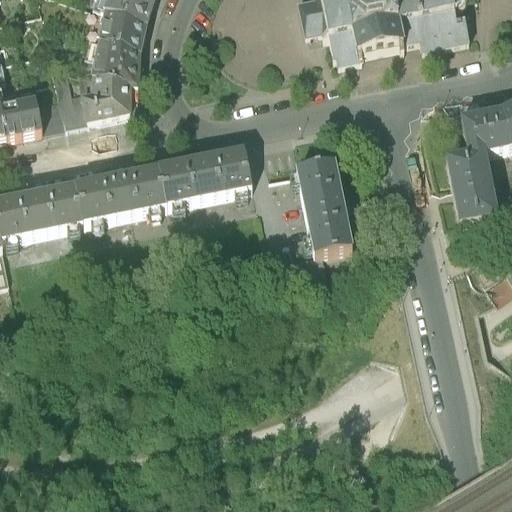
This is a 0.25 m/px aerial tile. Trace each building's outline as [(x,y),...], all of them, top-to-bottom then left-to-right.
[(152,14),(154,8),(133,0),(98,0),(94,23),(107,28),(144,41),(152,14)] [(157,3),(158,0),(133,0),(154,8),(157,3)] [(316,0),(318,6),(313,7),(314,11),(315,11),(315,14),(298,17),(305,51),(316,48),(322,47),(322,49),(322,54),(328,53),(332,70),(333,74),(336,74),(337,80),(340,79),(349,77),(358,75),(362,75),(361,72),(362,72),(361,68),(398,61),(399,64),(404,63),(403,58),(419,55),(421,64),(469,54),(463,23),(468,18),(463,14),(465,11),(466,8),(467,5),(467,2),(467,0),(316,0)] [(143,44),(144,41),(107,28),(101,52),(140,62),(143,44)] [(140,67),(140,62),(101,52),(94,90),(137,97),(140,67)] [(138,122),(137,97),(94,90),(54,82),(56,92),(61,116),(66,140),(79,137),(138,122)] [(0,153),(42,145),(36,121),(36,116),(3,122),(0,107),(0,153)] [(511,157),(511,114),(505,118),(501,119),(459,129),(466,166),(484,162),(511,157)] [(42,145),(66,140),(61,116),(36,121),(42,145)] [(497,227),(484,162),(466,166),(445,169),(451,201),(459,236),(497,227)] [(160,181),(169,219),(252,203),(250,193),(244,164),(203,173),(160,181)] [(334,176),(294,184),(313,270),(321,268),(353,261),(343,218),(334,176)] [(169,219),(160,181),(119,190),(77,199),(85,235),(169,219)] [(85,235),(77,199),(34,208),(0,214),(0,244),(2,252),(85,235)] [(326,302),(321,268),(313,270),(296,272),(300,306),(326,302)]
